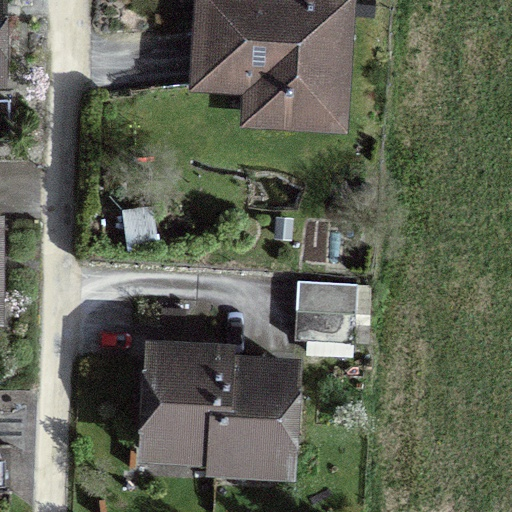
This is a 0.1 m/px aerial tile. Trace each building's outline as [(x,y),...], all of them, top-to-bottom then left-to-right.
[(344,3),(287,0),(195,0),(191,76),(245,79),(243,116),(337,121),(344,3)] [(294,280),(293,315),(354,318),(356,283),(294,280)] [(293,315),(291,346),(352,349),(354,318),(293,315)] [(219,347),(147,342),(140,451),(212,456),(218,364),(219,347)] [(295,369),(218,364),(212,456),(211,472),(288,477),(295,369)]
